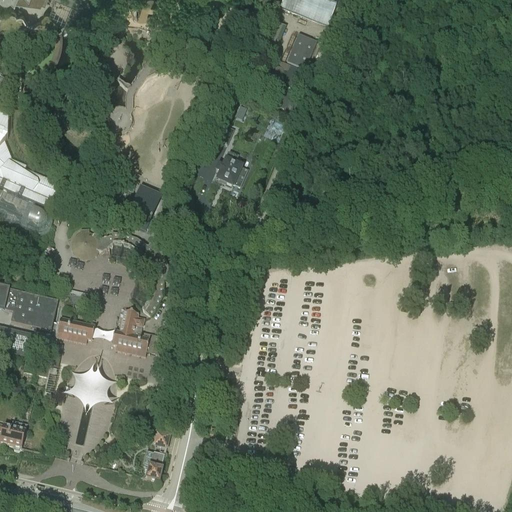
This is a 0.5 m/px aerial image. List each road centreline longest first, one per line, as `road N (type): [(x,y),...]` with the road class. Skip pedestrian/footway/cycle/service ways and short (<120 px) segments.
road 1 (unclassified): [(168,511),(219,245),(269,235)]
road 2 (track): [(269,235),(511,191)]
